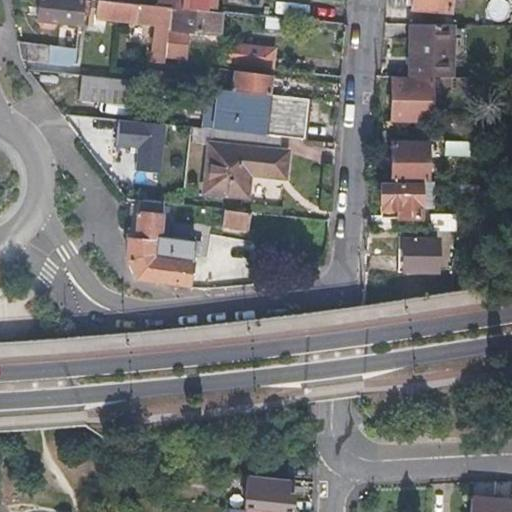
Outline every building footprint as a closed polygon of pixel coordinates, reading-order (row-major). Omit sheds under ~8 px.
[(78,0),(36,0),(35,18),(39,19),(54,20),(77,23),(78,16),(78,0)] [(167,6),(178,7),(179,2),(180,2),(180,0),(83,0),(82,16),(86,17),(152,23),(149,59),(163,61),(163,57),(167,6)] [(180,0),(180,2),(179,7),(212,11),(212,0),(180,0)] [(411,0),(411,9),(448,11),(448,0),(411,0)] [(179,7),(178,7),(167,6),(163,57),(183,59),(186,24),(216,26),(217,11),(212,11),(179,7)] [(412,23),(410,77),(452,77),(454,24),(412,23)] [(241,44),(245,45),(258,47),(259,39),(242,37),(241,44)] [(207,63),(208,60),(271,69),(274,49),(258,47),(245,45),(241,44),(224,42),(223,51),(196,47),(194,61),(207,63)] [(45,62),(46,47),(18,43),(21,59),(45,62)] [(46,47),(45,62),(66,65),(73,61),(74,50),(46,47)] [(299,56),(297,72),(323,76),(325,61),(299,56)] [(230,91),(234,91),(267,94),(269,75),(232,70),(230,91)] [(145,72),(145,82),(186,86),(187,77),(145,72)] [(127,105),(130,81),(80,75),(78,100),(127,105)] [(392,78),(391,119),(431,120),(430,79),(392,78)] [(207,88),(202,128),(211,129),(279,136),(303,139),(307,99),(267,94),(234,91),(230,91),(207,88)] [(164,128),(118,121),(114,149),(138,152),(135,171),(158,174),(164,128)] [(279,136),(211,129),(203,192),(245,198),(248,175),(284,179),(287,153),(278,152),(279,136)] [(392,143),(391,183),(419,183),(426,183),(426,143),(392,143)] [(479,168),(479,182),(507,183),(508,152),(492,151),(492,168),(479,168)] [(381,183),(381,209),(390,209),(397,209),(397,218),(419,218),(419,183),(391,183),(381,183)] [(127,240),(127,256),(136,277),(159,280),(187,284),(192,240),(159,235),(162,203),(138,201),(135,240),(127,240)] [(248,212),(224,210),(222,226),(246,228),(248,212)] [(430,215),(430,230),(457,230),(457,215),(430,215)] [(405,249),(405,272),(437,271),(437,239),(405,239),(405,249)] [(101,461),(119,497),(129,498),(121,472),(137,474),(137,465),(101,461)] [(286,492),(287,480),(247,476),(244,511),(253,511),(257,511),(290,511),(293,493),(286,492)] [(490,511),(492,499),(472,497),(470,511),(490,511)] [(511,511),(511,500),(492,499),(490,511),(511,511)]
